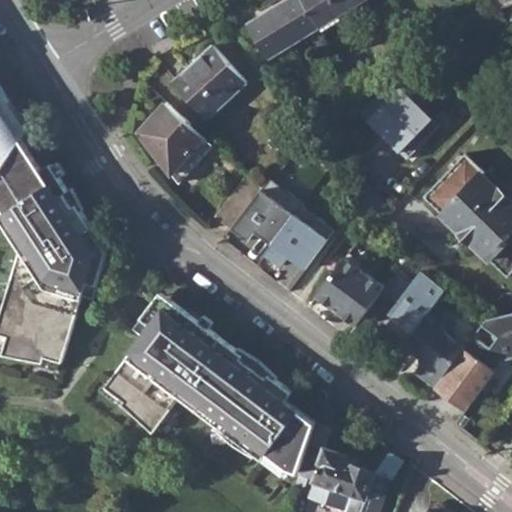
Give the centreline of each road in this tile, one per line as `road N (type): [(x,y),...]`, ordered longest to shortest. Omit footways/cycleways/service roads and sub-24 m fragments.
road 1 (residential): [(47,67),(146,215),(511,504)]
road 2 (residential): [(47,67),(160,0)]
